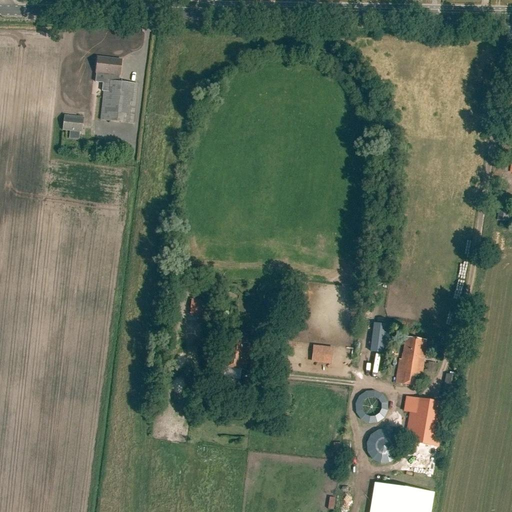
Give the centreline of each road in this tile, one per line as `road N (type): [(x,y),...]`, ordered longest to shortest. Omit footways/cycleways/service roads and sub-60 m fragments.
road 1 (secondary): [(511,20),(0,11)]
road 2 (unknown): [(285,377),(423,391),(437,382),(467,302),(511,41)]
